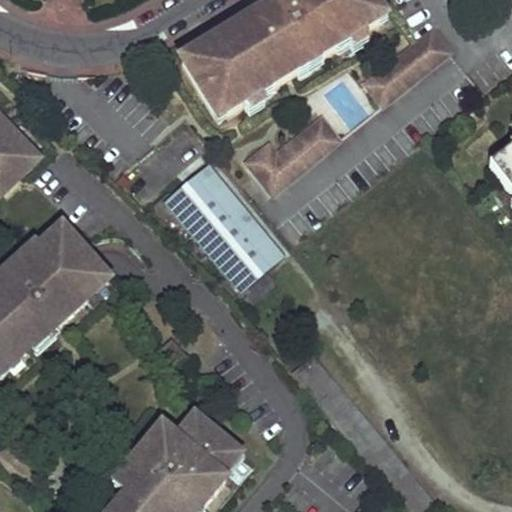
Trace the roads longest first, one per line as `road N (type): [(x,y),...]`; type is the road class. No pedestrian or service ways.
road 1 (unknown): [(305,202),(481,62)]
road 2 (residential): [(0,29),(40,46),(103,47),(129,41),(197,0)]
